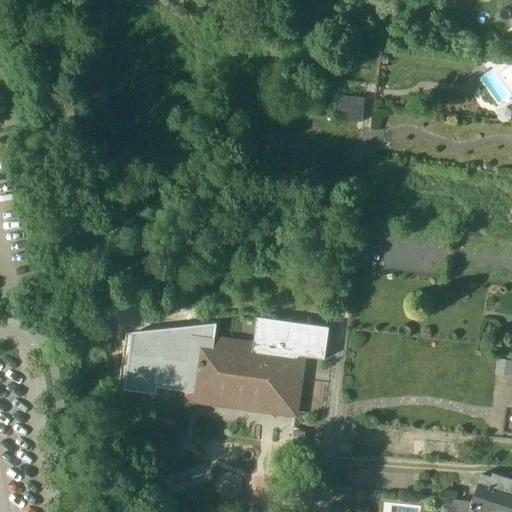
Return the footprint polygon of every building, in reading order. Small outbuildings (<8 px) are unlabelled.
[(338,117),(362,119),(364,98),(340,96),(338,117)] [(160,385),(186,389),(192,337),(217,340),(220,317),(215,317),(128,327),(119,390),(157,396),(160,385)] [(259,321),(255,346),(304,353),(326,356),(329,331),(259,321)] [(217,340),(192,337),(186,389),(185,400),(198,402),(199,394),(287,406),(290,383),(300,385),(304,353),(255,346),(217,340)] [(511,481),(492,475),(491,479),(481,476),(477,486),(511,497),(511,481)] [(511,511),(511,497),(477,486),(471,504),(471,507),(484,511),(511,511)] [(471,504),(454,500),(450,511),(469,511),(471,507),(471,504)]
